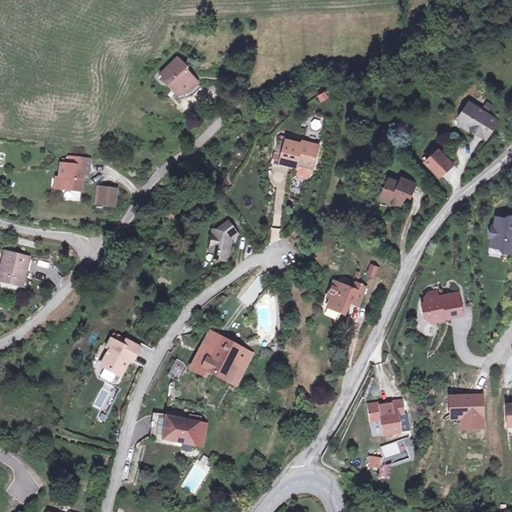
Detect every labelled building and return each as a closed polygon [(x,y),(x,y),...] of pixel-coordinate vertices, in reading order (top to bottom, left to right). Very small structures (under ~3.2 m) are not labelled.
[(189,67),(181,58),(164,74),(173,83),(170,86),(180,96),(187,89),(191,92),(200,83),(189,71),(189,67)] [(187,89),(180,96),(178,98),(181,101),(196,96),(204,87),(200,83),(191,92),(187,89)] [(325,91),(317,96),(321,102),(329,98),(325,91)] [(486,127),(497,133),(506,119),(478,101),(468,116),(469,124),(477,128),(479,128),(484,130),(486,127)] [(494,137),(497,133),(486,127),(484,130),(494,137)] [(304,143),(303,146),(288,142),(287,145),(281,165),(297,169),(297,171),(299,171),(297,176),(299,178),(308,181),(310,180),(311,175),(313,175),(315,170),(320,148),(304,143)] [(281,165),(287,145),(280,143),(274,164),(281,166),(281,165)] [(439,153),(427,162),(434,170),(446,161),(439,153)] [(90,162),(71,159),(70,167),(63,166),(60,189),(82,190),(83,181),(80,180),(80,173),(89,174),(90,162)] [(446,161),(434,170),(440,178),(454,167),(447,159),(446,161)] [(401,209),(404,202),(405,198),(412,200),(418,187),(404,181),(401,185),(391,181),(382,201),(401,209)] [(117,191),(99,188),(97,203),(114,206),(117,191)] [(502,246),(502,250),(511,252),(511,245),(511,240),(511,239),(511,215),(508,214),(508,218),(496,216),(494,225),(491,225),(490,235),(492,235),(491,244),(502,246)] [(231,241),(238,235),(230,224),(223,229),(222,234),(214,233),(210,253),(215,255),(215,262),(228,263),(231,241)] [(8,253),(1,281),(10,283),(11,278),(18,280),(19,274),(28,276),(31,258),(8,253)] [(372,266),(368,275),(376,278),(379,269),(372,266)] [(25,286),(28,276),(19,274),(18,280),(11,278),(10,283),(25,286)] [(329,298),(332,299),(329,308),(345,315),(350,304),(359,307),(366,289),(357,286),(355,291),(334,283),(329,298)] [(421,317),(429,321),(445,318),(445,317),(460,314),(456,292),(435,296),(434,290),(426,292),(421,298),(421,301),(423,312),(421,317)] [(211,330),(198,357),(204,361),(199,371),(205,375),(209,370),(236,384),(253,353),(211,330)] [(124,349),(127,344),(119,340),(116,345),(124,349)] [(111,352),(102,369),(121,379),(130,362),(134,364),(140,351),(127,344),(124,349),(116,345),(112,343),(108,350),(111,352)] [(204,361),(198,357),(193,367),(199,371),(204,361)] [(178,381),(187,365),(176,360),(168,375),(178,381)] [(368,416),(379,413),(383,424),(397,419),(394,408),(401,405),(395,389),(362,401),(368,416)] [(479,396),(449,397),(450,416),(460,415),(460,426),(480,426),(479,396)] [(161,439),(163,418),(163,415),(152,413),(149,437),(161,439)] [(191,423),(163,418),(161,439),(198,445),(200,430),(202,417),(192,416),(191,423)] [(208,431),(200,430),(198,445),(205,446),(208,431)] [(402,439),(381,446),(388,464),(408,456),(402,439)] [(379,457),(367,460),(369,467),(375,466),(376,469),(382,467),(379,457)]
